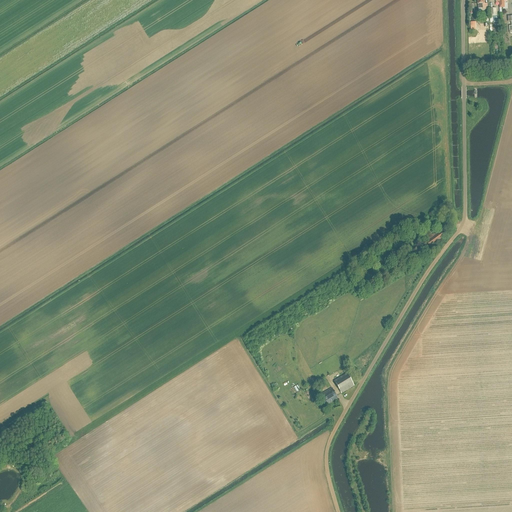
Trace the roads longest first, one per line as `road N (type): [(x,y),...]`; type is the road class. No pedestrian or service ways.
road 1 (unclassified): [(338,511),(327,474),(329,440),(464,217),(463,0)]
road 2 (track): [(444,0),(451,206),(464,217)]
